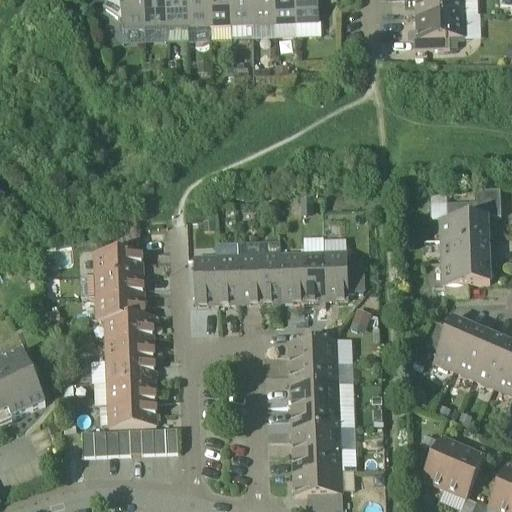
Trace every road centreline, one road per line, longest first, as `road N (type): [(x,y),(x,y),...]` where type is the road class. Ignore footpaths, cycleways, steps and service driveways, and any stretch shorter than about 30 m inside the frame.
road 1 (residential): [(184,353),(257,347),(263,511)]
road 2 (residential): [(192,511),(184,353)]
road 3 (residential): [(190,511),(125,501),(48,511)]
road 4 (residential): [(184,353),(177,232)]
